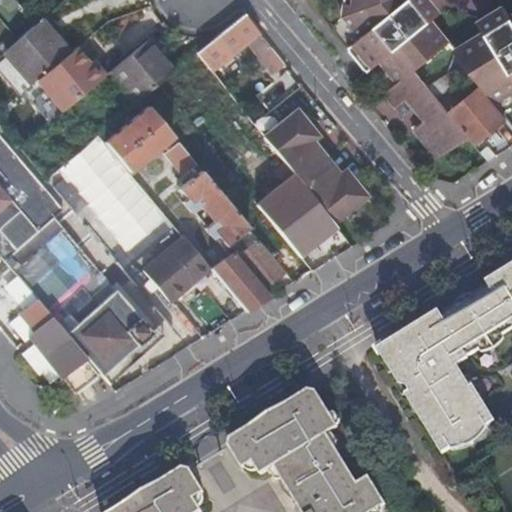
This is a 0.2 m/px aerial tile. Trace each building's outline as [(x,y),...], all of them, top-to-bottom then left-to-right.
[(382,58),(398,79),(414,67),(450,38),(431,14),(424,20),(409,0),(347,0),(346,11),(364,36),(352,45),(370,67),(382,58)] [(409,0),(424,20),(431,14),(440,6),(435,0),(409,0)] [(481,17),(486,27),(490,34),(511,20),(511,19),(509,14),(503,3),(481,17)] [(465,63),(494,100),(511,88),(511,11),(509,14),(511,19),(511,20),(490,34),(486,27),(452,48),(465,63)] [(278,69),(284,63),(245,15),(223,33),(196,54),(201,60),(210,71),(252,38),(278,69)] [(28,85),(37,78),(66,55),(40,23),(2,54),(28,85)] [(110,72),(135,103),(141,99),(158,85),(175,71),(150,41),(110,72)] [(37,78),(61,110),(104,76),(91,60),(87,64),(75,49),(66,55),(37,78)] [(196,54),(191,59),(195,64),(201,60),(196,54)] [(441,153),(470,135),(427,83),(414,67),(398,79),(387,88),(399,103),(410,94),(428,116),(417,125),(441,153)] [(452,110),(477,140),(505,117),(480,87),(452,110)] [(104,142),(129,172),(163,144),(172,136),(147,107),(104,142)] [(313,199),(333,223),(366,196),(351,178),(346,182),(341,176),(312,140),(306,134),(312,130),(297,111),(264,137),(313,199)] [(317,136),(312,130),(306,134),(312,140),(317,136)] [(0,257),(2,260),(35,232),(20,214),(39,197),(48,190),(0,133),(0,257)] [(172,136),(163,144),(169,151),(178,144),(172,136)] [(181,166),(191,158),(178,144),(169,151),(181,166)] [(191,178),(200,170),(191,158),(181,166),(191,178)] [(246,227),(200,170),(191,178),(178,188),(186,197),(182,200),(191,212),(204,202),(217,218),(204,228),(212,238),(216,234),(225,244),(246,227)] [(346,182),(351,178),(346,171),(341,176),(346,182)] [(64,208),(48,190),(39,197),(20,214),(35,232),(57,214),(64,208)] [(299,256),(337,227),(333,223),(313,199),(291,216),(294,218),(289,222),(279,210),(268,218),(299,256)] [(103,246),(112,238),(83,207),(74,215),(103,246)] [(35,232),(45,244),(66,226),(57,214),(35,232)] [(2,260),(6,265),(12,272),(45,244),(35,232),(2,260)] [(170,301),(210,268),(184,237),(144,270),(170,301)] [(210,268),(247,312),(267,299),(260,289),(281,272),(255,242),(234,259),(230,253),(210,268)] [(511,265),(502,271),(511,283),(511,265)] [(511,283),(502,271),(488,280),(491,285),(474,295),(458,305),(442,315),(439,310),(377,348),(383,354),(387,361),(388,361),(397,362),(399,367),(394,370),(394,371),(401,382),(402,384),(409,383),(413,388),(407,392),(408,393),(422,415),(477,388),(474,383),(472,385),(458,364),(469,356),(468,354),(480,347),(503,332),(511,326),(511,283)] [(101,304),(98,307),(65,335),(101,378),(107,385),(161,338),(155,331),(153,333),(117,291),(101,304)] [(458,305),(474,295),(473,293),(464,296),(457,303),(458,305)] [(93,295),(90,297),(98,307),(101,304),(93,295)] [(57,326),(65,335),(98,307),(90,297),(57,326)] [(37,305),(24,315),(35,329),(26,337),(43,356),(72,392),(94,374),(37,305)] [(507,337),(503,332),(480,347),(482,351),(490,349),(497,346),(501,343),(507,337)] [(314,388),(233,437),(231,445),(246,469),(257,461),(262,469),(265,474),(278,466),(303,505),(307,511),(372,511),(385,504),(366,474),(364,472),(361,470),(358,470),(353,473),(329,433),(338,428),(314,388)] [(443,449),(444,450),(463,438),(464,439),(474,434),(489,425),(497,419),(477,388),(422,415),(443,449)] [(489,426),(489,425),(474,434),(464,439),(489,428),(489,426)] [(489,428),(464,439),(454,446),(455,449),(459,449),(464,448),(468,447),(472,445),(475,443),(479,440),(482,438),(485,434),(487,431),(489,428)] [(463,438),(444,450),(445,452),(454,446),(464,439),(463,438)] [(112,511),(202,511),(205,510),(197,498),(208,492),(192,468),(186,467),(112,511)]
